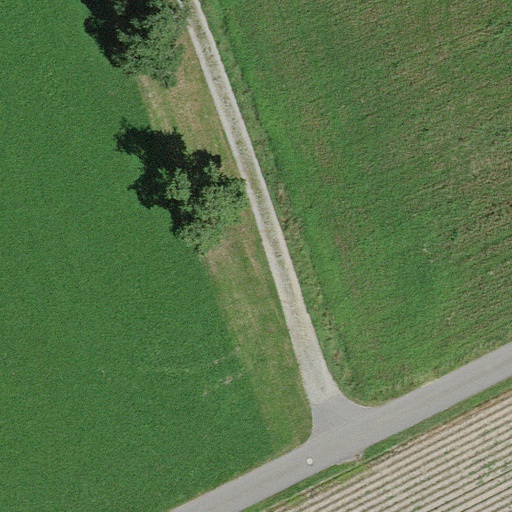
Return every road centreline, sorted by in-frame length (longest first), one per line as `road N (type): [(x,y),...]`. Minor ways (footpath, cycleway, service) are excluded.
road 1 (track): [(187,0),(339,443)]
road 2 (unclassified): [(200,511),(511,357)]
